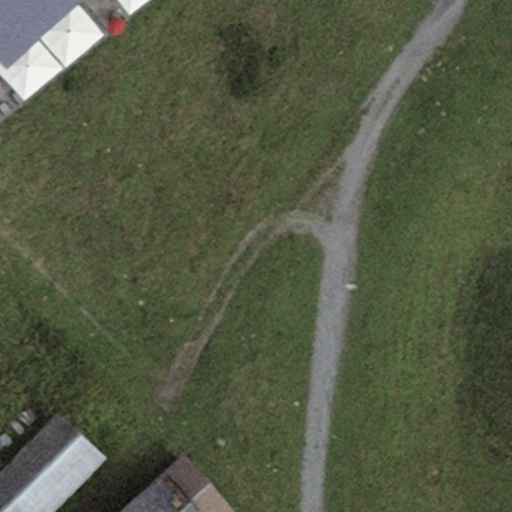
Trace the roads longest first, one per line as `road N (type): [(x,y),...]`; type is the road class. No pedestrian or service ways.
road 1 (track): [(104,511),(163,458),(204,347),(244,274),(349,161)]
road 2 (track): [(311,511),(349,161)]
road 3 (track): [(349,161),(440,0)]
